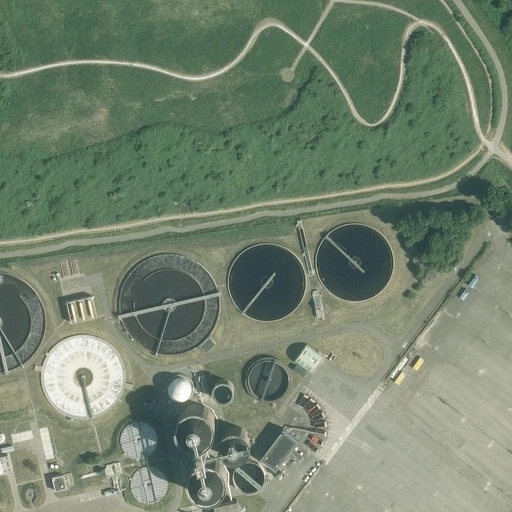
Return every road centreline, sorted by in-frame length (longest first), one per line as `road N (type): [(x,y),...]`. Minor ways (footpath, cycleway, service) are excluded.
road 1 (unknown): [(0,243),(440,177),(484,141),(492,97),(487,70),(441,0)]
road 2 (unknown): [(327,511),(440,340)]
